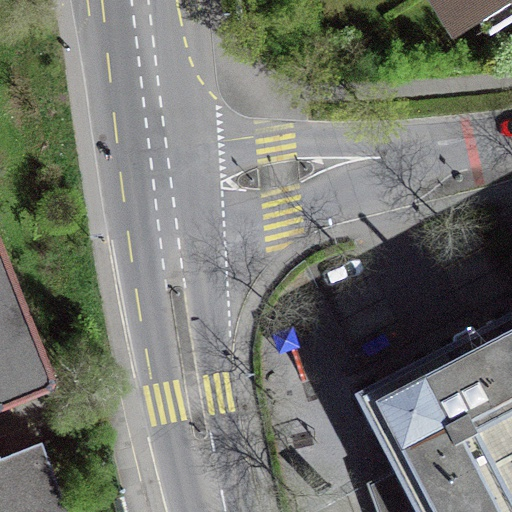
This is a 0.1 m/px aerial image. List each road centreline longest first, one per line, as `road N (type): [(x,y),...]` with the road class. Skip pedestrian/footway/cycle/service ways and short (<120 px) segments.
road 1 (residential): [(168,197),(511,144)]
road 2 (tertiary): [(222,511),(193,399),(168,197)]
road 3 (tertiary): [(168,197),(145,0)]
